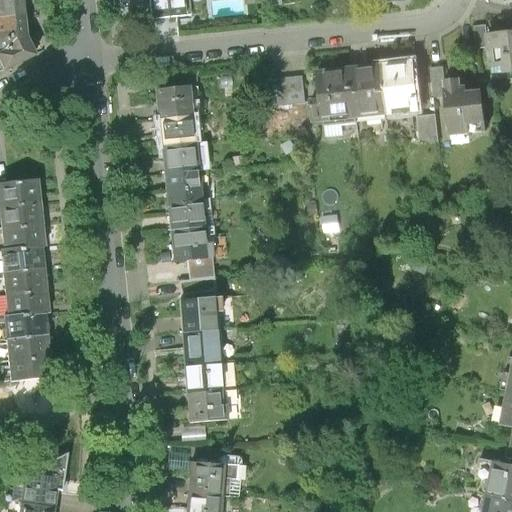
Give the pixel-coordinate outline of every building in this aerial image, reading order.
[(0,0),(0,19),(28,16),(26,0),(0,0)] [(149,0),(152,20),(186,16),(183,0),(149,0)] [(0,42),(31,39),(28,16),(0,19),(0,42)] [(511,32),(483,35),(486,81),(511,78),(511,32)] [(0,78),(37,60),(31,39),(0,42),(0,78)] [(389,117),(424,114),(420,63),(385,66),(389,117)] [(355,120),(389,117),(385,66),(350,69),(355,120)] [(320,123),(355,120),(350,69),(315,72),(320,123)] [(155,92),(158,118),(191,114),(189,88),(155,92)] [(440,93),(445,140),(481,136),(476,89),(440,93)] [(417,116),(420,140),(440,138),(436,113),(417,116)] [(158,118),(161,144),(194,140),(191,114),(158,118)] [(161,144),(164,170),(197,166),(194,140),(161,144)] [(164,170),(166,196),(200,193),(197,166),(164,170)] [(0,207),(42,204),(41,182),(0,184),(0,207)] [(166,196),(169,222),(202,219),(200,193),(166,196)] [(0,229),(44,226),(42,204),(0,207),(0,229)] [(169,222),(172,248),(185,247),(205,245),(202,219),(169,222)] [(46,252),(44,226),(0,229),(0,254),(0,255),(46,252)] [(205,245),(185,247),(187,264),(207,262),(205,245)] [(47,274),(46,252),(0,255),(2,277),(47,274)] [(49,295),(47,274),(2,277),(3,299),(49,295)] [(50,317),(49,295),(3,299),(5,321),(50,317)] [(179,303),(181,332),(216,329),(213,300),(179,303)] [(52,341),(50,317),(5,321),(6,344),(52,341)] [(181,332),(183,362),(218,359),(216,329),(181,332)] [(54,361),(52,341),(6,344),(8,364),(54,361)] [(183,362),(186,391),(220,388),(218,359),(183,362)] [(55,384),(54,361),(8,364),(9,387),(55,384)] [(186,391),(188,421),(223,418),(220,388),(186,391)] [(57,508),(68,460),(26,479),(22,501),(57,508)] [(511,463),(506,462),(498,495),(511,498),(511,463)] [(184,477),(182,504),(213,506),(215,479),(184,477)] [(511,511),(511,498),(498,495),(494,511),(511,511)] [(55,511),(57,508),(22,501),(20,511),(55,511)]
